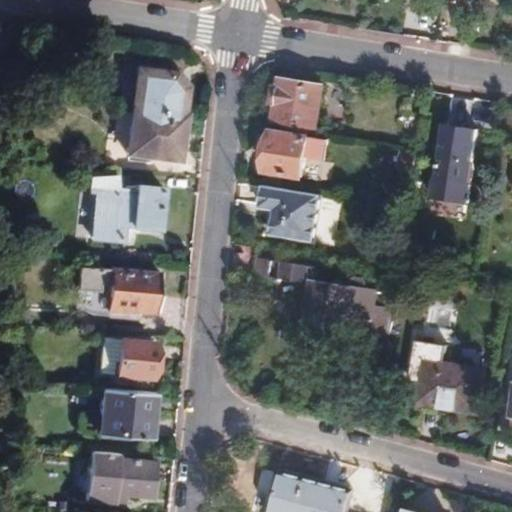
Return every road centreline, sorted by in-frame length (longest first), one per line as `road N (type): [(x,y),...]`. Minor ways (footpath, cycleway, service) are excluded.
road 1 (residential): [(239,34),(198,406)]
road 2 (residential): [(198,406),(511,491)]
road 3 (residential): [(239,34),(511,77)]
road 4 (residential): [(10,0),(239,34)]
